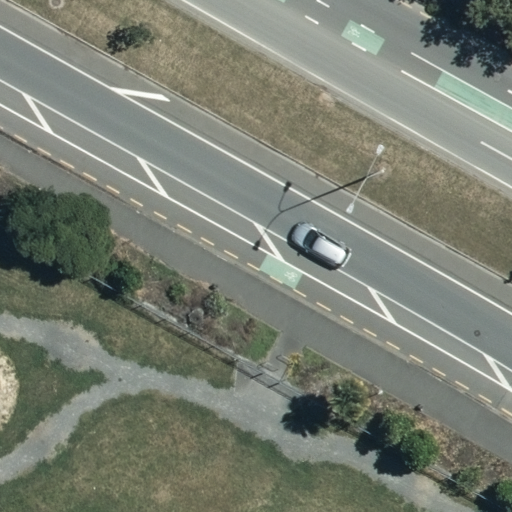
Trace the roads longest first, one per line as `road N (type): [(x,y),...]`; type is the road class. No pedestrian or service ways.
road 1 (trunk): [(511,336),(0,50)]
road 2 (trunk): [(244,0),(511,154)]
